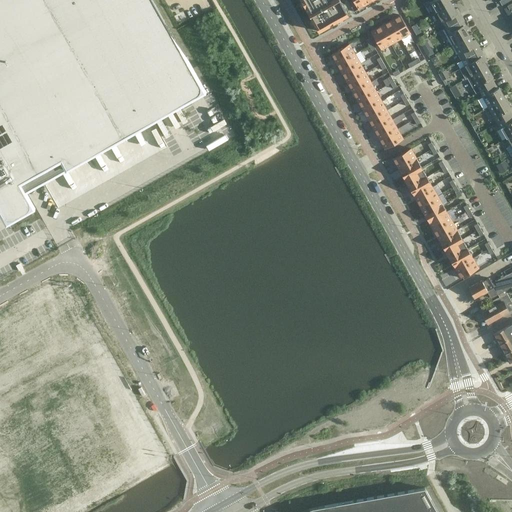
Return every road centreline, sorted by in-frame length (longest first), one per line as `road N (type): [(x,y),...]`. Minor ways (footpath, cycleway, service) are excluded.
road 1 (tertiary): [(456,364),(413,265),(261,0)]
road 2 (unclassified): [(197,465),(86,270),(54,264),(0,294)]
road 3 (tertiary): [(450,434),(411,450),(288,470),(218,506)]
road 4 (tertiary): [(240,511),(309,478),(457,448)]
